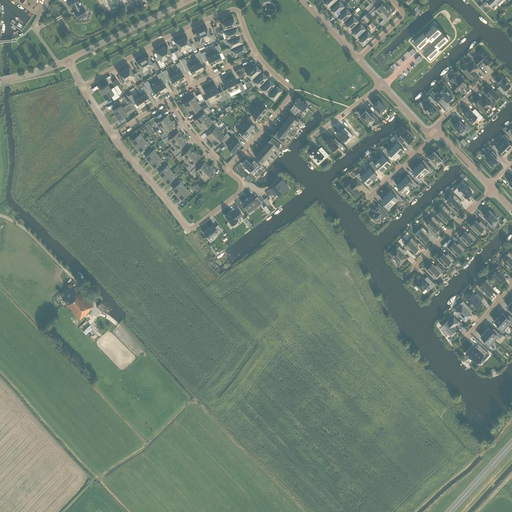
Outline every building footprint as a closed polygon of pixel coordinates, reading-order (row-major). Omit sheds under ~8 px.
[(78,3),(79,3),(79,2),(77,0),(70,0),(68,1),(67,2),(70,6),(71,7),(73,6),(75,11),(74,12),(78,20),(82,18),(82,19),(87,16),(86,15),(87,15),(82,5),(80,6),(78,3)] [(331,10),(335,14),(344,6),(340,2),(341,0),(336,0),(334,3),(336,5),(331,10)] [(365,0),(370,4),(365,8),(368,10),(373,5),(371,3),(374,0),(365,0)] [(376,10),(380,15),(387,8),(383,3),(377,9),(375,7),(369,12),(371,14),(376,10)] [(338,17),(342,22),(351,13),(347,9),(349,7),(347,5),(341,10),(343,12),(338,17)] [(387,8),(380,15),(384,19),(380,23),(382,25),(387,20),(385,18),(391,12),(387,8)] [(345,25),(349,29),(358,21),(354,17),(356,15),(354,12),(348,18),(350,20),(345,25)] [(233,19),(222,23),(223,29),(235,25),(233,19)] [(352,32),(356,37),(365,28),(361,24),(363,22),(361,20),(355,25),(357,27),(352,32)] [(447,37),(436,25),(431,30),(430,28),(425,33),(423,32),(414,39),(418,43),(417,44),(420,48),(421,47),(424,51),(427,55),(428,54),(432,58),(440,50),(438,48),(443,43),(442,42),(447,37)] [(359,40),(363,44),(372,36),(368,32),(370,30),(368,27),(362,33),(364,35),(359,40)] [(201,30),(205,40),(208,38),(210,43),(215,40),(213,35),(210,36),(207,28),(204,29),(204,28),(201,30)] [(225,32),(227,38),(238,34),(236,28),(229,30),(228,28),(221,30),(222,32),(222,33),(225,32)] [(202,41),(205,40),(201,30),(198,31),(198,32),(195,33),(198,41),(196,42),(199,49),(204,47),(202,41)] [(228,42),(230,47),(242,42),(239,36),(233,39),(231,37),(224,40),(226,43),(228,42)] [(190,44),(187,37),(181,39),(185,48),(187,51),(192,48),(193,51),(196,50),(193,43),(190,44)] [(180,51),(185,48),(181,39),(175,42),(179,50),(176,51),(179,57),(182,55),(180,51)] [(212,55),(217,64),(222,61),(219,54),(222,52),(218,45),(215,47),(218,52),(212,55)] [(242,52),(246,50),(243,45),(236,48),(235,45),(228,49),(230,52),(232,51),(235,56),(238,54),(238,55),(243,53),(242,52)] [(161,49),(168,61),(172,59),(173,61),(177,59),(174,52),(171,54),(167,46),(161,49)] [(164,63),(168,61),(161,49),(156,52),(160,59),(157,61),(161,68),(165,65),(164,63)] [(478,56),(479,57),(475,61),(479,66),(482,63),(481,63),(483,62),(486,65),(492,59),(484,51),(478,56)] [(199,61),(194,64),(198,73),(204,70),(200,63),(203,62),(198,52),(195,54),(199,61)] [(211,66),(217,64),(212,55),(207,57),(204,52),(201,54),(205,60),(207,59),(211,66)] [(142,59),(147,68),(153,65),(156,70),(159,69),(155,62),(152,64),(148,56),(142,59)] [(144,70),(147,68),(142,59),(137,63),(141,70),(139,71),(142,77),(147,74),(144,70)] [(198,73),(194,64),(188,67),(185,60),(181,61),(186,71),(189,69),(193,76),(198,73)] [(469,66),(463,71),(471,79),(477,74),(474,71),(478,68),(471,61),(467,65),(469,66)] [(180,71),(175,74),(180,83),(185,80),(182,73),(185,71),(179,62),(176,64),(180,71)] [(256,66),(246,74),(251,78),(260,70),(256,66)] [(124,71),(129,79),(132,77),(135,81),(140,78),(136,73),(133,74),(129,67),(124,71)] [(180,83),(175,74),(170,77),(166,70),(163,72),(168,81),(171,79),(175,86),(180,83)] [(129,79),(124,71),(118,74),(123,81),(120,83),(125,89),(127,87),(124,82),(129,79)] [(162,82),(157,85),(162,94),(167,90),(163,84),(166,82),(160,73),(157,75),(162,82)] [(258,86),(267,77),(262,73),(257,78),(255,76),(249,81),(252,84),(254,82),(258,86)] [(234,76),(229,79),(234,90),(239,88),(241,91),(244,90),(241,83),(238,84),(234,76)] [(457,92),(466,84),(460,78),(458,80),(454,76),(450,80),(453,84),(452,86),(457,92)] [(506,81),(503,78),(497,83),(500,86),(497,88),(503,94),(507,90),(511,86),(508,83),(506,80),(506,81)] [(234,90),(229,79),(223,82),(227,89),(224,91),(227,98),(230,96),(229,93),(234,90)] [(261,89),(265,93),(274,84),(269,80),(264,85),(262,83),(257,89),(259,91),(261,89)] [(162,94),(157,85),(152,88),(147,81),(144,83),(150,92),(153,90),(157,97),(162,94)] [(102,95),(111,89),(108,84),(99,90),(102,95)] [(144,93),(139,96),(145,105),(150,101),(146,94),(148,93),(144,86),(141,88),(144,93)] [(210,88),(216,99),(219,98),(221,101),(226,99),(222,91),(219,93),(215,86),(210,88)] [(279,93),(281,90),(276,86),(272,92),(269,90),(265,96),(268,98),(269,96),(274,100),(276,97),(277,98),(279,94),(279,93)] [(210,102),(216,99),(210,88),(204,91),(208,99),(205,100),(209,107),(212,105),(210,102)] [(452,96),(444,88),(438,93),(439,94),(435,98),(440,103),(443,100),(442,100),(443,99),(446,102),(452,96)] [(111,89),(102,95),(105,99),(114,94),(111,89)] [(487,93),(485,94),(493,102),(498,96),(501,99),(504,96),(499,92),(497,94),(491,89),(490,90),(489,89),(486,92),(487,93)] [(145,105),(139,96),(134,100),(131,95),(128,97),(133,103),(135,101),(140,108),(145,105)] [(434,107),(437,104),(430,96),(425,100),(428,103),(423,107),(426,110),(425,110),(428,113),(429,113),(431,115),(437,110),(434,107)] [(183,104),(186,109),(197,103),(194,97),(183,104)] [(294,106),(290,111),(295,115),(297,112),(300,109),(300,108),(303,111),(308,105),(298,98),(294,103),(296,105),(294,106)] [(481,99),(475,104),(483,113),(489,107),(488,107),(491,104),(486,99),(483,101),(481,99)] [(378,100),(373,105),(378,110),(375,112),(380,117),(383,115),(380,113),(385,108),(378,100)] [(263,115),(268,110),(260,104),(258,102),(256,105),(258,106),(255,109),(263,115)] [(129,103),(122,108),(121,105),(112,111),(115,115),(131,106),(129,103)] [(197,103),(186,109),(189,115),(197,110),(200,108),(197,103)] [(207,107),(206,104),(200,108),(197,110),(199,113),(200,112),(205,108),(206,108),(207,107)] [(118,120),(127,115),(125,113),(132,108),(131,106),(115,115),(118,120)] [(472,112),(469,109),(464,114),(471,123),(476,118),(479,121),(483,117),(475,108),(472,112)] [(251,115),(259,121),(263,115),(255,109),(253,112),(251,111),(250,113),(251,114),(251,115)] [(373,114),(371,116),(366,111),(360,116),(368,125),(373,120),(376,122),(379,120),(373,114)] [(194,121),(198,126),(208,118),(204,113),(194,121)] [(291,115),(287,119),(295,125),(299,121),(291,115)] [(160,129),(171,123),(166,116),(156,123),(160,129)] [(208,118),(198,126),(202,131),(212,123),(208,118)] [(352,121),(347,126),(354,134),(362,126),(355,118),(352,121)] [(250,132),(254,126),(247,120),(245,119),(243,121),(245,122),(242,125),(250,132)] [(287,119),(284,123),(292,129),(295,125),(287,119)] [(459,120),(453,126),(457,130),(456,130),(459,133),(459,132),(460,133),(464,129),(467,132),(471,127),(466,122),(464,125),(459,120)] [(173,127),(171,123),(160,129),(163,133),(160,135),(162,138),(168,134),(166,131),(173,127)] [(284,123),(281,127),(289,133),(292,129),(284,123)] [(238,131),(245,137),(250,132),(242,125),(240,128),(238,127),(236,129),(238,130),(238,131)] [(212,142),(221,133),(216,127),(206,136),(212,142)] [(281,127),(278,131),(286,137),(289,133),(281,127)] [(342,128),(336,133),(344,141),(349,136),(351,138),(353,136),(346,128),(344,130),(342,128)] [(410,132),(409,132),(407,130),(405,132),(404,131),(401,134),(400,133),(397,136),(402,142),(405,140),(409,144),(413,140),(412,140),(413,140),(415,138),(413,136),(412,135),(410,132)] [(277,131),(274,135),(282,142),(286,137),(278,131),(277,131)] [(172,145),(182,137),(178,132),(171,138),(169,135),(163,140),(165,143),(168,140),(172,145)] [(143,135),(141,133),(139,134),(131,141),(136,146),(144,139),(141,137),(143,135)] [(224,136),(221,133),(212,142),(215,145),(221,139),(223,142),(229,136),(227,134),(224,136)] [(240,139),(234,134),(230,140),(232,142),(227,148),(233,152),(240,144),(237,142),(240,139)] [(505,139),(501,143),(509,152),(511,149),(511,145),(508,141),(510,139),(505,134),(503,136),(505,139)] [(186,142),(182,137),(172,145),(176,150),(173,152),(175,155),(181,150),(179,147),(186,142)] [(272,137),(269,141),(277,148),(280,144),(272,137)] [(324,142),(333,151),(338,146),(337,145),(339,143),(335,138),(333,140),(330,137),(329,139),(328,138),(324,142)] [(144,139),(136,146),(140,151),(148,145),(150,143),(148,141),(146,142),(144,139)] [(267,139),(265,141),(267,143),(265,145),(273,152),(276,148),(277,148),(269,141),(267,139)] [(397,143),(392,147),(399,155),(404,150),(397,143)] [(509,152),(501,143),(497,147),(494,145),(492,147),(497,152),(499,150),(505,156),(509,152)] [(265,145),(262,149),(270,156),(273,152),(265,145)] [(329,155),(321,147),(317,151),(315,148),(310,153),(310,154),(309,155),(313,159),(314,158),(318,162),(324,156),(326,158),(329,155)] [(386,148),(383,151),(388,156),(388,157),(391,155),(395,159),(399,155),(392,147),(388,151),(386,148)] [(185,161),(195,153),(190,148),(184,154),(182,151),(176,156),(179,159),(181,156),(185,161)] [(153,150),(145,157),(150,162),(157,156),(155,153),(156,151),(154,149),(153,150)] [(262,149),(259,153),(266,160),(270,156),(262,149)] [(491,154),(485,159),(490,164),(489,164),(491,166),(491,165),(492,166),(495,164),(495,163),(497,161),(494,157),(497,155),(493,150),(490,153),(491,154)] [(383,156),(379,160),(386,167),(390,163),(386,158),(388,156),(383,151),(380,153),(382,155),(383,156)] [(434,152),(429,157),(433,161),(430,164),(436,169),(438,167),(437,165),(442,160),(434,152)] [(199,157),(195,153),(185,161),(189,165),(187,168),(189,170),(195,165),(192,163),(199,157)] [(259,153),(255,157),(263,163),(266,160),(259,153)] [(157,156),(150,162),(154,167),(162,161),(163,159),(161,157),(160,158),(157,156)] [(245,159),(241,163),(246,167),(244,169),(248,172),(250,171),(252,170),(255,172),(260,166),(254,160),(251,164),(245,159)] [(372,160),(369,163),(371,165),(376,170),(378,168),(381,171),(386,167),(379,160),(375,163),(372,160)] [(196,172),(199,175),(207,166),(204,162),(198,169),(196,166),(191,172),(193,174),(196,172)] [(417,167),(424,174),(428,170),(430,173),(433,170),(428,165),(425,167),(421,162),(417,167)] [(369,169),(365,172),(372,180),(377,175),(373,172),(376,170),(371,165),(369,163),(367,166),(369,169)] [(159,173),(163,178),(171,172),(168,169),(170,167),(168,165),(167,166),(166,166),(159,173)] [(207,166),(199,175),(204,180),(213,171),(207,166)] [(419,178),(424,174),(417,167),(412,171),(416,175),(414,177),(419,183),(421,180),(419,178)] [(171,172),(163,178),(168,184),(175,177),(177,176),(175,173),(173,175),(171,172)] [(365,172),(361,177),(368,184),(372,180),(365,172)] [(406,177),(401,181),(408,188),(413,184),(415,187),(417,184),(412,179),(410,181),(406,177)] [(358,188),(362,184),(356,178),(351,183),(350,182),(344,187),(353,197),(359,191),(356,189),(358,187),(358,188)] [(282,180),(270,189),(274,196),(277,194),(279,196),(289,188),(282,180)] [(180,182),(172,189),(177,194),(185,188),(182,185),(183,183),(182,181),(180,182)] [(404,192),(408,188),(401,181),(397,185),(401,189),(398,192),(404,197),(406,195),(404,192)] [(457,188),(453,191),(462,200),(465,197),(466,198),(472,192),(465,185),(459,190),(457,188)] [(185,188),(177,194),(181,199),(189,193),(190,191),(189,189),(187,190),(185,188)] [(386,195),(393,203),(397,199),(399,201),(402,199),(397,193),(395,195),(391,191),(386,195)] [(459,203),(461,201),(455,194),(452,197),(453,198),(448,203),(456,211),(457,210),(458,211),(460,208),(460,207),(461,206),(459,203)] [(251,195),(242,202),(245,206),(244,207),(246,210),(250,207),(252,209),(258,204),(259,205),(262,203),(257,197),(255,199),(251,195)] [(393,203),(386,195),(382,200),(385,204),(383,206),(388,211),(391,209),(389,207),(393,203)] [(374,212),(370,217),(376,224),(381,219),(383,222),(390,216),(387,213),(378,203),(371,209),(374,212)] [(448,214),(450,212),(444,205),(441,208),(442,209),(437,214),(445,222),(446,221),(447,221),(450,219),(449,218),(450,216),(448,214)] [(231,211),(224,216),(232,225),(238,220),(237,219),(242,215),(238,210),(235,213),(234,214),(231,211)] [(498,219),(489,210),(487,213),(486,212),(485,213),(486,213),(483,216),(489,221),(487,223),(491,228),(494,226),(492,225),(498,219)] [(437,225),(440,222),(433,216),(431,219),(432,220),(426,225),(434,233),(435,231),(436,232),(439,229),(438,229),(440,227),(437,225)] [(487,227),(481,221),(478,223),(476,221),(474,222),(474,221),(471,224),(472,225),(470,226),(478,234),(483,229),(484,230),(487,227)] [(213,225),(203,232),(208,239),(212,236),(214,237),(222,231),(218,225),(215,227),(213,225)] [(426,236),(429,233),(423,227),(420,229),(421,230),(416,236),(423,243),(425,242),(425,243),(428,240),(427,239),(429,238),(426,236)] [(476,238),(470,232),(467,234),(465,232),(463,233),(463,232),(460,235),(461,236),(459,237),(467,245),(472,240),(473,241),(476,238)] [(405,246),(413,254),(414,253),(415,253),(417,251),(417,250),(418,249),(416,246),(418,244),(412,237),(409,240),(410,241),(405,246)] [(465,249),(459,242),(456,245),(454,243),(453,244),(452,243),(449,246),(450,247),(448,248),(456,256),(461,251),(462,252),(465,249)] [(397,248),(391,254),(400,264),(406,258),(400,252),(402,249),(399,246),(397,249),(397,248)] [(454,260),(448,253),(445,256),(443,253),(442,255),(441,254),(438,257),(439,257),(438,259),(445,267),(451,261),(452,262),(454,260)] [(428,268),(427,270),(434,278),(440,272),(441,273),(443,271),(437,264),(434,267),(432,264),(431,266),(430,265),(427,268),(428,268)] [(503,270),(499,265),(495,269),(496,271),(491,275),(494,279),(495,278),(500,283),(505,278),(500,273),(503,270)] [(424,279),(422,277),(415,284),(419,288),(419,289),(422,292),(425,289),(425,288),(428,286),(431,289),(436,284),(427,276),(424,279)] [(479,287),(488,297),(494,291),(490,287),(493,284),(488,279),(485,281),(479,287)] [(88,298),(86,299),(81,294),(80,294),(74,288),(62,300),(67,305),(66,305),(80,320),(89,311),(89,310),(93,306),(89,302),(90,300),(88,298)] [(473,293),(466,299),(475,309),(482,303),(480,301),(483,299),(477,293),(475,295),(473,293)] [(456,311),(465,321),(471,315),(466,309),(468,307),(463,301),(460,304),(462,305),(456,311)] [(502,313),(498,317),(508,326),(511,321),(511,317),(509,315),(507,317),(502,313)] [(459,322),(454,317),(449,322),(448,320),(441,326),(450,335),(456,329),(454,327),(455,325),(456,325),(459,322)] [(498,317),(494,322),(499,326),(497,329),(502,333),(508,326),(498,317)] [(488,328),(485,332),(494,341),(498,337),(500,338),(502,336),(496,330),(494,333),(488,328)] [(485,332),(481,337),(486,341),(484,344),(488,348),(494,341),(485,332)] [(473,348),(467,355),(473,360),(473,359),(478,364),(483,358),(486,360),(490,356),(480,347),(477,351),(473,348)]
